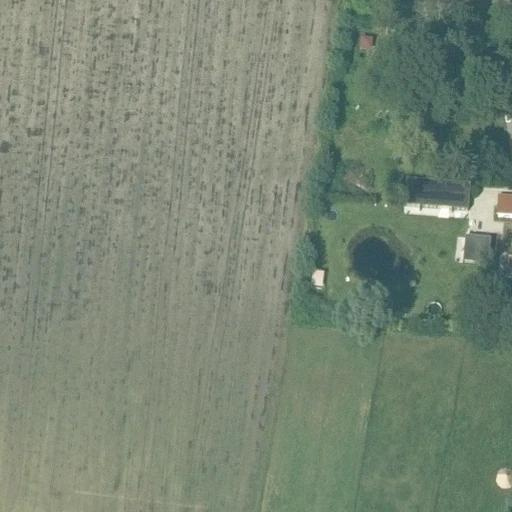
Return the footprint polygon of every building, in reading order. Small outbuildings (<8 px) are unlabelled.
[(399,52),(424,54),(426,30),(401,28),(399,52)] [(361,39),(359,50),(370,52),(371,41),(361,39)] [(406,183),(405,195),(404,210),(467,215),(469,187),(406,183)] [(497,219),(511,219),(511,199),(498,199),(497,219)] [(466,237),(463,262),(489,265),(491,242),(491,240),(466,237)]
